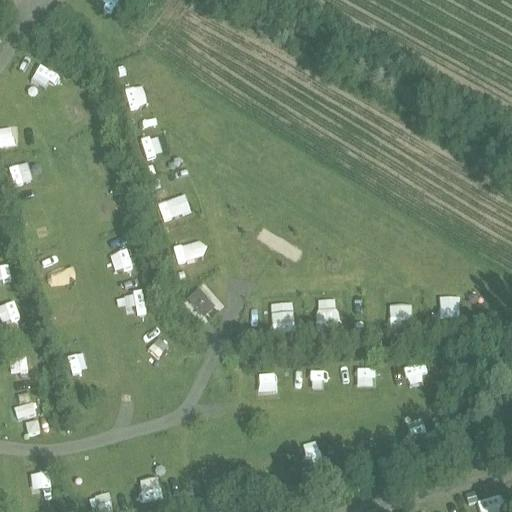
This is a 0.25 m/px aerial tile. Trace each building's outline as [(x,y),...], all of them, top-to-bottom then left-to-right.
[(30,314),(15,317),(21,350),(37,348),(30,314)] [(188,351),(182,361),(205,374),(211,364),(188,351)] [(40,355),(20,359),(25,383),(45,378),(40,355)] [(48,421),(45,397),(33,399),(37,423),(48,421)] [(87,483),(79,491),(95,506),(103,498),(87,483)] [(477,503),(475,495),(465,497),(468,506),(477,503)]
